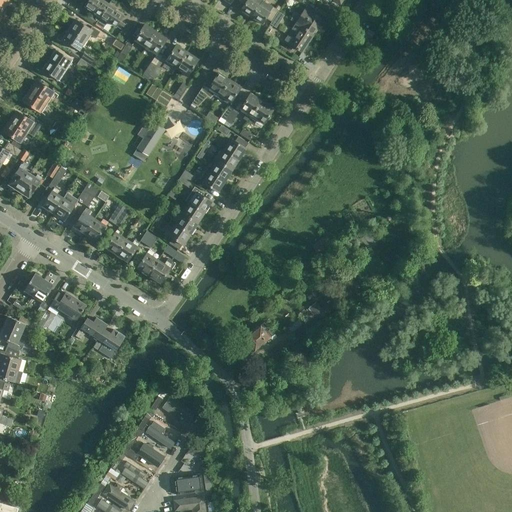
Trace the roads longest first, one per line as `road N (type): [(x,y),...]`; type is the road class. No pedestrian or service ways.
road 1 (residential): [(157,322),(310,93)]
road 2 (residential): [(310,93),(163,0)]
road 3 (residential): [(157,322),(32,241)]
